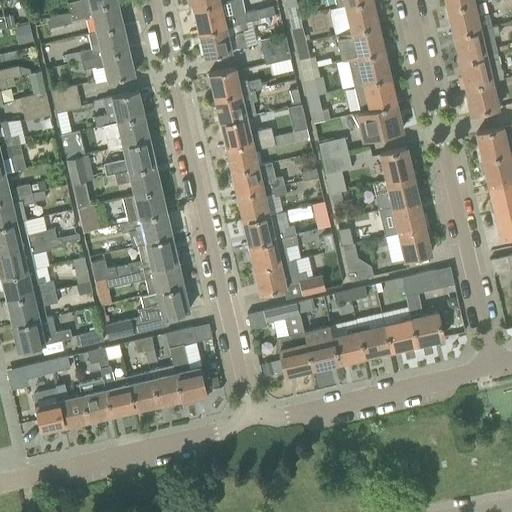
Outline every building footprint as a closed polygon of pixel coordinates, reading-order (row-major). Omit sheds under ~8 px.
[(48,17),(46,17),(49,28),(73,22),(72,20),(84,17),(84,19),(93,17),(96,31),(122,25),(117,0),(69,11),(48,17)] [(117,0),(116,0),(79,0),(67,3),(69,11),(117,0)] [(190,0),(193,8),(220,2),(219,0),(190,0)] [(377,25),(374,11),(379,9),(377,0),(364,0),(345,5),(336,7),(330,8),(335,34),(351,31),(377,25)] [(473,2),(472,0),(445,0),(447,8),(473,2)] [(224,21),(220,2),(193,8),(198,33),(246,22),(258,19),(256,10),(244,13),(231,16),(231,19),(224,21)] [(487,14),(476,17),(473,2),(447,8),(453,34),(479,28),(490,26),(487,14)] [(246,45),(243,32),(248,30),(246,22),(198,33),(204,58),(231,51),(231,49),(246,45)] [(31,25),(16,25),(16,41),(31,40),(31,25)] [(128,49),(122,25),(96,31),(88,33),(92,48),(79,51),(81,60),(128,49)] [(383,51),(377,25),(351,31),(335,34),(333,35),(339,61),(347,60),(357,57),(383,51)] [(490,26),(479,28),(453,34),(459,61),(485,55),(496,52),(492,36),(499,34),(497,25),(490,26)] [(305,41),(302,26),(292,28),(295,44),(305,41)] [(260,41),(263,51),(288,45),(285,35),(260,41)] [(309,57),(305,41),(295,44),(299,59),(309,57)] [(291,58),(288,45),(263,51),(266,64),(291,58)] [(134,74),(128,49),(81,60),(83,69),(94,66),(94,68),(104,65),(107,80),(134,74)] [(389,77),(383,51),(357,57),(347,60),(353,85),(363,83),(389,77)] [(503,78),(496,52),(485,55),(459,61),(463,76),(461,76),(458,80),(460,88),(465,87),(491,81),(503,78)] [(18,66),(2,69),(0,69),(0,79),(5,78),(10,77),(11,77),(20,75),(18,66)] [(259,79),(247,81),(247,79),(238,81),(235,67),(207,73),(213,98),(253,89),(261,87),(259,79)] [(322,76),(314,78),(304,80),(308,96),(318,93),(318,94),(326,92),(322,76)] [(395,103),(389,77),(363,83),(353,85),(359,111),(370,109),(395,103)] [(497,107),(491,81),(465,87),(472,113),(497,107)] [(50,90),(53,102),(78,96),(75,84),(50,90)] [(301,104),(297,88),(288,90),(291,106),(301,104)] [(256,100),(253,89),(213,98),(219,123),(246,116),(256,114),(252,101),(256,100)] [(137,90),(118,94),(111,96),(104,97),(107,114),(94,117),(96,126),(143,115),(137,90)] [(20,97),(22,109),(47,103),(45,91),(20,97)] [(322,109),(318,94),(318,93),(308,96),(311,112),(322,109)] [(81,107),(78,96),(53,102),(55,113),(81,107)] [(50,114),(47,103),(22,109),(25,119),(50,114)] [(401,130),(395,103),(370,109),(359,111),(350,113),(360,131),(362,139),(376,136),(382,134),(401,130)] [(143,115),(102,124),(108,149),(122,145),(149,139),(143,115)] [(250,135),(246,116),(219,123),(225,147),(272,136),(270,127),(257,130),(257,133),(250,135)] [(17,135),(10,136),(6,120),(0,121),(0,148),(19,144),(17,135)] [(502,126),(495,128),(476,132),(482,159),(508,153),(502,126)] [(261,148),(274,145),(309,137),(307,128),(290,131),(272,136),(225,147),(230,171),(257,165),(253,147),(260,145),(261,148)] [(79,130),(60,134),(62,143),(81,139),(79,130)] [(318,143),(322,157),(347,151),(344,137),(318,143)] [(155,163),(149,139),(122,145),(125,159),(103,164),(106,175),(114,173),(155,163)] [(21,152),(19,144),(0,148),(0,173),(5,172),(1,154),(7,152),(8,155),(21,152)] [(405,147),(386,152),(380,153),(386,180),(412,174),(405,147)] [(351,167),(347,151),(322,157),(325,173),(351,167)] [(508,153),(482,159),(488,185),(511,179),(511,151),(508,153)] [(93,178),(87,154),(66,159),(71,183),(93,178)] [(284,185),(281,175),(275,177),(271,162),(257,165),(230,171),(236,196),(284,185)] [(160,188),(155,163),(114,173),(117,184),(130,180),(134,194),(160,188)] [(318,177),(316,167),(300,171),(303,180),(318,177)] [(9,191),(5,172),(0,173),(0,199),(31,192),(29,183),(15,187),(16,190),(9,191)] [(418,200),(412,174),(386,180),(389,193),(376,196),(379,209),(392,206),(418,200)] [(511,179),(488,185),(494,211),(511,207),(511,179)] [(286,193),(285,191),(284,185),(236,196),(242,220),(269,214),(264,195),(271,194),(272,197),(286,193)] [(166,212),(160,188),(134,194),(122,197),(128,221),(166,212)] [(31,192),(0,199),(0,225),(24,220),(25,219),(22,204),(33,201),(45,198),(43,189),(31,192)] [(90,204),(87,190),(74,193),(77,208),(92,204),(90,204)] [(344,207),(340,191),(330,193),(334,209),(344,207)] [(424,226),(418,200),(392,206),(398,232),(424,226)] [(324,201),(316,203),(318,212),(326,211),(324,201)] [(99,228),(92,204),(77,208),(83,232),(99,228)] [(511,207),(494,211),(500,238),(511,235),(511,207)] [(128,221),(118,223),(121,233),(129,231),(131,239),(132,246),(137,244),(172,236),(166,212),(128,221)] [(280,228),(280,226),(272,228),(269,214),(242,220),(247,244),(295,233),(293,225),(280,228)] [(27,233),(24,220),(0,225),(0,250),(42,241),(55,238),(53,228),(27,233)] [(430,253),(424,226),(398,232),(404,259),(430,253)] [(349,227),(338,229),(342,245),(353,243),(349,227)] [(335,250),(331,231),(321,234),(324,244),(325,252),(335,250)] [(297,242),(295,233),(247,244),(253,269),(280,262),(276,244),(283,242),(284,245),(297,242)] [(140,260),(128,263),(130,272),(177,261),(172,236),(137,244),(140,260)] [(35,268),(31,253),(44,250),(62,246),(60,237),(55,238),(42,241),(0,250),(0,275),(0,276),(35,268)] [(354,243),(353,243),(342,245),(346,260),(357,257),(354,243)] [(87,273),(83,257),(72,260),(76,276),(87,273)] [(104,259),(91,262),(95,280),(105,278),(116,275),(114,266),(106,268),(104,259)] [(306,279),(304,273),(304,271),(296,273),(293,259),(280,262),(253,269),(259,294),(285,288),(287,298),(324,289),(321,275),(306,279)] [(116,275),(105,278),(108,286),(132,281),(144,278),(148,293),(183,285),(177,261),(130,272),(116,275)] [(371,265),(348,270),(351,281),(373,275),(371,265)] [(51,281),(44,283),(43,277),(37,278),(35,268),(0,276),(6,301),(53,290),(51,281)] [(439,287),(434,269),(400,277),(403,288),(404,288),(405,296),(439,287)] [(403,288),(400,277),(385,281),(387,291),(403,288)] [(189,310),(183,285),(139,295),(142,307),(138,308),(140,315),(104,324),(108,340),(161,328),(158,317),(189,310)] [(366,295),(364,285),(348,289),(350,299),(366,295)] [(350,299),(348,289),(333,293),(335,303),(350,299)] [(43,305),(56,301),(53,290),(6,301),(12,325),(39,319),(46,317),(43,305)] [(311,298),(296,302),(311,368),(337,362),(331,336),(329,326),(303,332),(298,312),(314,308),(311,298)] [(311,368),(296,302),(262,309),(265,322),(284,317),(288,335),(276,338),(285,374),(311,368)] [(436,311),(417,316),(410,318),(416,344),(442,337),(436,311)] [(71,337),(69,326),(55,329),(52,316),(46,318),(46,317),(39,319),(12,325),(17,350),(71,337)] [(416,344),(410,318),(384,324),(390,350),(416,344)] [(390,350),(384,324),(357,330),(364,356),(390,350)] [(196,341),(192,326),(173,330),(166,332),(173,364),(181,398),(182,404),(206,399),(198,366),(189,368),(183,344),(196,341)] [(103,341),(100,329),(75,334),(78,346),(103,341)] [(364,356),(357,330),(331,336),(337,362),(364,356)] [(150,335),(142,338),(145,350),(148,363),(156,360),(150,335)] [(145,350),(142,338),(133,340),(136,352),(145,350)] [(134,409),(126,376),(113,379),(110,365),(108,365),(104,346),(95,348),(98,361),(102,378),(104,388),(110,415),(134,409)] [(95,348),(87,350),(90,363),(98,361),(95,348)] [(67,355),(48,360),(51,372),(70,368),(67,355)] [(51,372),(48,360),(21,366),(24,379),(51,372)] [(181,398),(173,364),(149,370),(157,404),(181,398)] [(157,404),(149,370),(126,376),(134,409),(157,404)] [(104,388),(102,378),(78,384),(81,393),(87,420),(110,415),(104,388)] [(87,420),(81,393),(67,397),(64,383),(54,385),(57,399),(64,426),(87,420)] [(64,426),(57,399),(33,404),(40,431),(64,426)]
